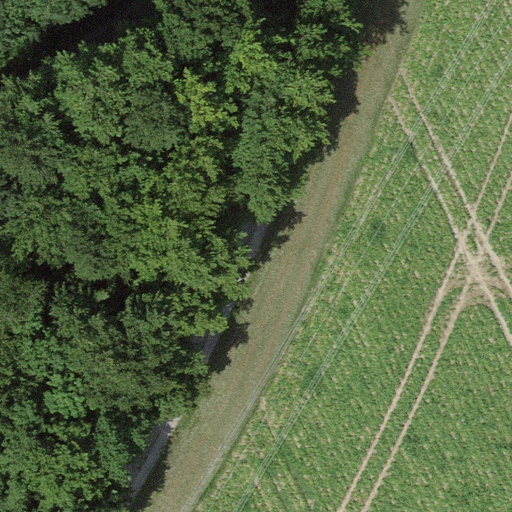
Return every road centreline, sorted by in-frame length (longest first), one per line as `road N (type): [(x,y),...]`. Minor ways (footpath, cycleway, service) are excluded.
road 1 (track): [(105,511),(237,276),(340,0)]
road 2 (track): [(0,87),(45,76),(108,0)]
